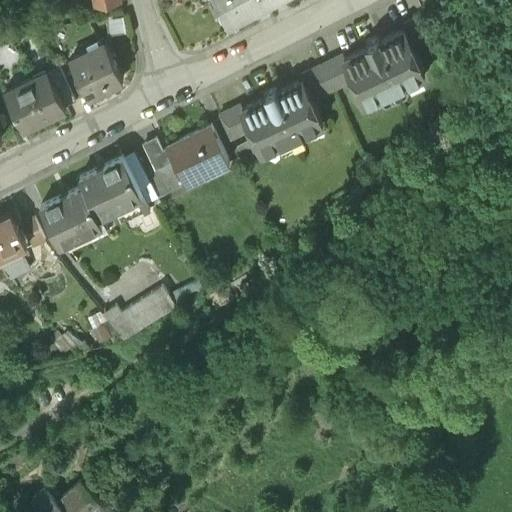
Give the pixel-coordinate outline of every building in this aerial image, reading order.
[(265,0),(218,0),(230,21),(266,1),(265,0)] [(423,8),(401,18),(403,22),(405,21),(414,39),(434,29),(423,8)] [(345,51),(344,52),(352,69),(365,94),(382,85),(383,87),(387,89),(408,80),(410,76),(408,72),(426,64),(414,39),(405,21),(403,22),(382,33),(380,30),(367,37),(369,39),(345,51)] [(106,38),(71,56),(89,90),(123,73),(106,38)] [(343,47),(321,59),(331,80),(352,69),(344,52),(345,51),(343,47)] [(321,59),(301,69),(302,72),(303,72),(312,90),(331,80),(321,59)] [(77,95),(60,62),(50,67),(66,100),(77,95)] [(50,70),(35,77),(33,73),(6,86),(24,123),(67,102),(66,100),(50,67),(49,65),(47,66),(50,70)] [(278,81),(265,87),(266,90),(242,102),(241,103),(251,120),(263,144),(281,135),(282,138),(287,139),(306,130),(308,126),(307,123),(324,114),(312,90),(303,72),(302,72),(279,84),(278,81)] [(240,99),(220,109),(230,130),(251,120),(241,103),(242,102),(240,99)] [(211,118),(167,139),(172,151),(167,154),(155,159),(167,184),(205,166),(203,162),(227,150),(229,155),(231,154),(211,118)] [(156,132),(145,137),(152,153),(155,159),(167,154),(156,132)] [(84,178),(41,199),(59,237),(102,215),(99,208),(112,201),(121,217),(151,202),(124,150),(81,172),(84,178)] [(155,159),(152,153),(142,158),(157,189),(167,184),(155,159)] [(9,206),(0,210),(0,251),(25,239),(9,206)] [(34,211),(23,216),(23,222),(32,239),(45,233),(34,211)] [(247,267),(208,292),(216,304),(237,291),(238,286),(237,283),(251,274),(247,267)] [(58,504),(43,491),(32,502),(39,509),(34,511),(102,511),(106,508),(81,481),(58,504)]
